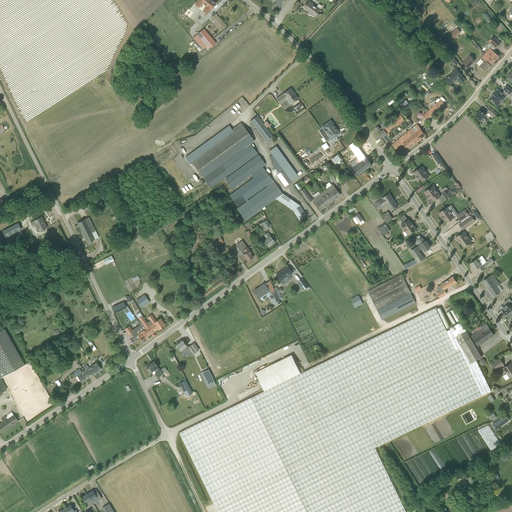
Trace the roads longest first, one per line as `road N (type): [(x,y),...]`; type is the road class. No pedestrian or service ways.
road 1 (tertiary): [(131,360),(391,168)]
road 2 (unclassified): [(131,360),(0,86)]
road 3 (unclassified): [(40,511),(166,435),(131,360)]
road 4 (unclassified): [(391,168),(333,83),(245,0)]
road 5 (tertiary): [(511,342),(391,168)]
road 6 (unclassified): [(391,168),(440,133),(511,51)]
road 7 (tertiary): [(0,449),(131,360)]
